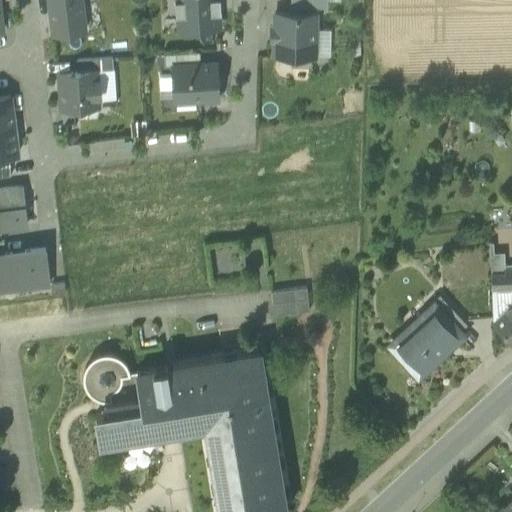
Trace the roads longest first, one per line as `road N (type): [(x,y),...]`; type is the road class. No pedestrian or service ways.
road 1 (residential): [(44,157),(243,137),(247,0)]
road 2 (tertiary): [(511,389),(382,509)]
